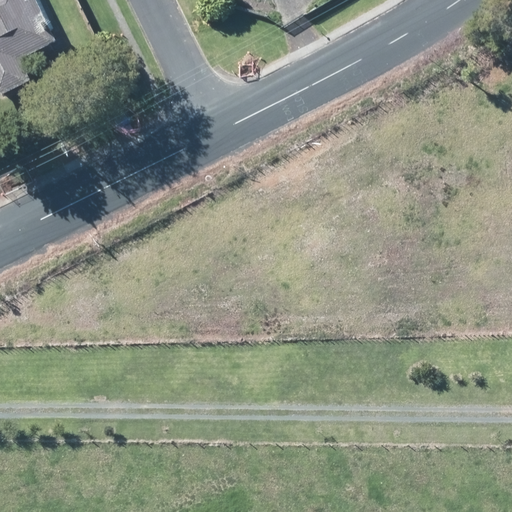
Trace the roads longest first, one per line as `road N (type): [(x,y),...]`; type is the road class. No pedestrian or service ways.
road 1 (tertiary): [(460,0),(214,133)]
road 2 (tertiary): [(214,133),(0,240)]
road 3 (residential): [(214,133),(148,0)]
